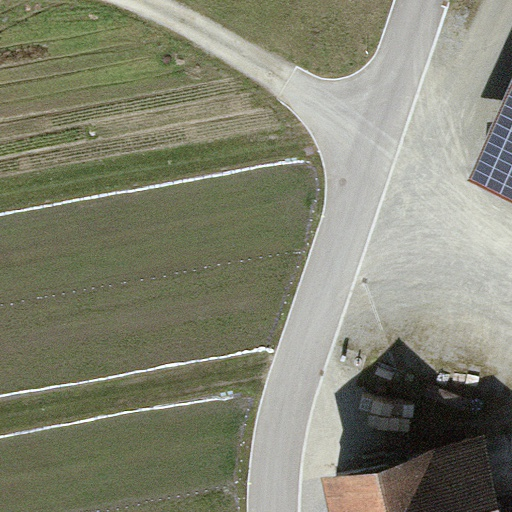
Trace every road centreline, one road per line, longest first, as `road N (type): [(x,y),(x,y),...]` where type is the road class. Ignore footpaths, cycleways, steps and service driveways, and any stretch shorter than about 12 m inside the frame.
road 1 (unclassified): [(414,0),(286,362),(261,451),(261,511)]
road 2 (track): [(137,0),(272,67),(361,150)]
